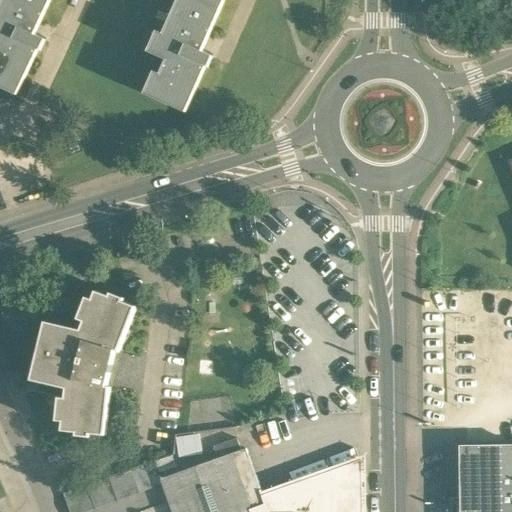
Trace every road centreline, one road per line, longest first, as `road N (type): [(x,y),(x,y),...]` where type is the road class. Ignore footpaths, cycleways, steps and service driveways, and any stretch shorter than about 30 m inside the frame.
road 1 (secondary): [(0,246),(329,142)]
road 2 (tertiary): [(388,511),(384,182)]
road 3 (residential): [(0,401),(46,511)]
